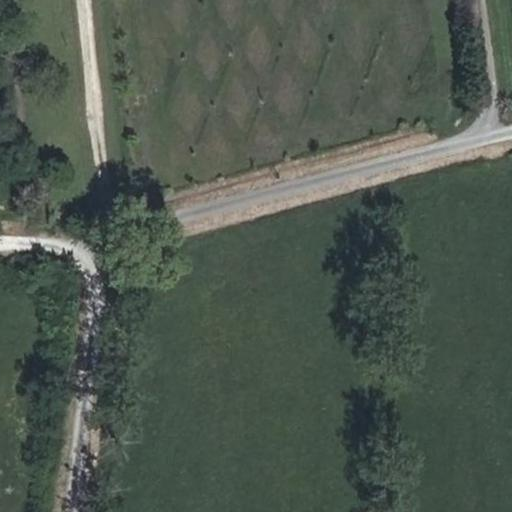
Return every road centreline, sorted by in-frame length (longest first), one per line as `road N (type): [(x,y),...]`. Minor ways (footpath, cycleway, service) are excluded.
road 1 (residential): [(511,135),(99,246)]
road 2 (residential): [(69,511),(99,246)]
